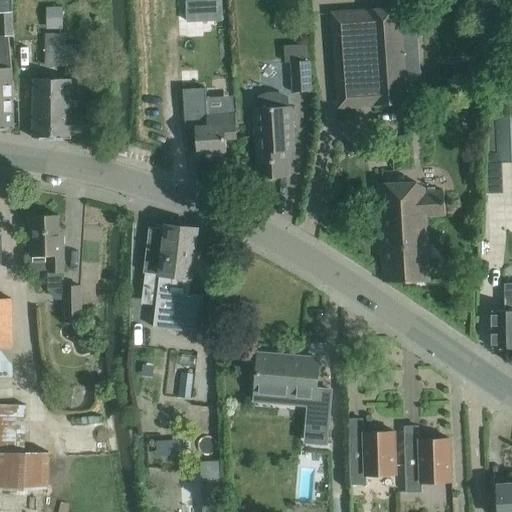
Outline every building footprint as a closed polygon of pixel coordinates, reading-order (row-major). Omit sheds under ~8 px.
[(0,0),(0,12),(12,12),(11,0),(0,0)] [(208,0),(210,21),(223,21),(221,0),(208,0)] [(404,81),(406,80),(403,30),(405,30),(403,7),(331,12),(338,104),(374,101),(374,106),(406,103),(404,81)] [(63,8),(49,9),(49,26),(63,27),(63,8)] [(0,99),(12,99),(8,37),(13,37),(12,12),(0,12),(0,99)] [(86,46),(66,46),(46,46),(46,66),(86,66),(86,46)] [(293,92),(311,91),(309,61),(291,62),(293,92)] [(33,118),(33,138),(71,139),(71,135),(89,135),(89,115),(71,115),(71,79),(51,79),(33,78),(33,118)] [(205,89),(203,89),(183,90),(185,128),(196,128),(198,153),(226,151),(225,138),(236,138),(234,111),(206,113),(205,89)] [(257,108),(254,109),(258,179),(288,177),(287,151),(294,151),(292,120),(291,106),(287,107),(287,98),(281,95),(275,94),(269,94),(270,99),(256,100),(257,108)] [(13,109),(12,99),(0,99),(0,129),(13,129),(13,109)] [(511,114),(495,115),(497,154),(498,162),(500,162),(511,161),(511,114)] [(488,154),(487,193),(502,193),(500,162),(498,162),(497,154),(488,154)] [(378,184),(383,281),(383,282),(430,282),(430,262),(426,218),(444,217),(443,192),(423,193),(423,189),(410,188),(410,183),(378,184)] [(59,245),(59,225),(59,216),(29,216),(30,256),(48,255),(49,291),(55,298),(65,299),(65,318),(81,318),(80,286),(64,286),(64,272),(63,245),(59,245)] [(191,280),(195,248),(198,228),(165,224),(165,229),(149,227),(144,273),(146,273),(144,284),(158,286),(155,315),(156,315),(155,325),(167,327),(171,327),(196,330),(201,297),(187,295),(190,279),(191,280)] [(0,377),(12,378),(11,299),(0,298),(0,377)] [(505,310),(492,311),(492,328),(492,348),(511,348),(511,298),(505,298),(505,310)] [(259,354),(257,374),(256,388),(293,391),(292,399),(314,401),(317,379),(318,359),(259,354)] [(181,372),(178,397),(191,399),(194,374),(181,372)] [(68,388),(63,395),(65,404),(72,408),(80,406),(85,399),(83,391),(76,386),(68,388)] [(25,399),(0,399),(0,480),(49,481),(49,448),(25,447),(25,399)] [(326,445),(329,409),(313,407),(310,444),(326,445)] [(372,438),(364,438),(349,439),(350,485),(367,485),(366,475),(396,474),(394,432),(372,432),(372,438)] [(185,433),(163,433),(164,456),(186,455),(185,433)] [(428,445),(419,445),(404,446),(406,492),(422,492),(422,482),(451,481),(450,439),(428,440),(428,445)] [(202,500),(221,499),(219,461),(200,462),(202,500)] [(511,511),(511,484),(497,485),(499,511),(511,511)] [(335,511),(336,503),(308,504),(307,511),(335,511)]
